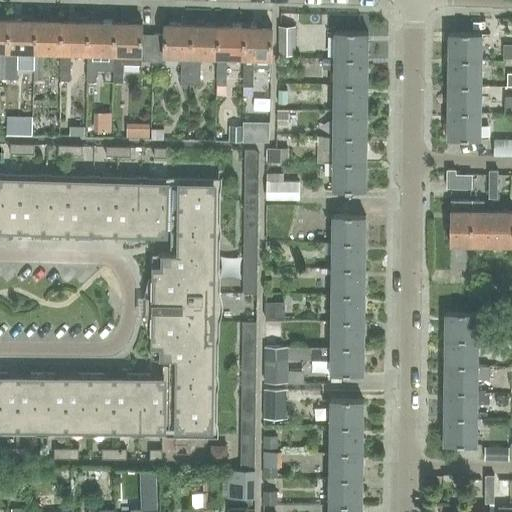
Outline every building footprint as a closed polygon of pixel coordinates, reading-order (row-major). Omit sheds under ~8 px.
[(0,78),(8,78),(9,18),(0,18),(0,78)] [(35,51),(36,19),(9,18),(8,78),(17,79),(18,51),(35,51)] [(61,52),(62,20),(36,19),(35,51),(34,79),(44,79),(45,51),(61,52)] [(88,52),(89,21),(62,20),(61,52),(60,80),(70,80),(71,52),(88,52)] [(114,53),(115,21),(89,21),(88,52),(87,81),(97,81),(98,53),(114,53)] [(142,54),(142,33),(142,22),(115,21),(114,53),(113,81),(124,82),(125,53),(141,54),(142,54)] [(190,84),(191,24),(165,23),(165,34),(164,55),(165,55),(179,55),(179,63),(182,63),(181,83),(190,84)] [(218,56),(218,25),(191,24),(190,84),(200,84),(201,56),(218,56)] [(244,57),(245,25),(218,25),(218,56),(217,84),(227,85),(228,56),(244,57)] [(272,26),(271,26),(245,25),(244,57),(243,85),(253,85),(254,57),(271,58),(272,26)] [(295,54),(295,25),(278,25),(278,54),(295,54)] [(334,58),(368,58),(368,32),(354,32),(354,31),(335,31),(334,58)] [(482,60),(482,33),(462,32),(462,33),(449,33),(448,60),(482,60)] [(153,60),(153,34),(142,33),(142,54),(141,54),(140,60),(153,60)] [(164,55),(165,34),(153,34),(153,60),(165,61),(165,55),(164,55)] [(511,59),(511,44),(503,44),(503,59),(511,59)] [(368,58),(334,58),(322,58),(322,68),(334,69),(334,84),(368,85),(368,58)] [(481,86),(482,60),(448,60),(448,86),(481,86)] [(367,110),(368,85),(334,84),(334,110),(367,110)] [(481,112),(481,86),(448,86),(448,112),(481,112)] [(297,110),(277,110),(276,110),(275,129),(288,129),(288,118),(297,119),(297,110)] [(367,137),(367,110),(334,110),(333,136),(367,137)] [(481,140),(481,112),(448,112),(447,139),(462,139),(481,140)] [(367,163),(367,137),(333,136),(333,162),(367,163)] [(23,144),(11,143),(11,153),(23,154),(23,144)] [(35,144),(23,144),(23,154),(35,154),(35,144)] [(71,145),(59,144),(59,154),(71,155),(71,145)] [(71,145),(71,155),(83,155),(83,145),(71,145)] [(119,146),(107,145),(107,155),(119,156),(119,146)] [(131,146),(119,146),(119,156),(131,156),(131,146)] [(155,146),(154,156),(167,157),(167,147),(155,146)] [(266,162),(289,162),(289,147),(266,147),(266,162)] [(255,148),(245,148),(245,179),(259,179),(259,152),(255,148)] [(485,150),(485,161),(511,160),(511,149),(485,150)] [(366,190),(367,163),(333,162),(333,190),(352,190),(352,189),(366,190)] [(473,188),(473,175),(473,174),(456,174),(456,170),(447,170),(447,188),(473,188)] [(498,184),(498,176),(498,170),(489,170),(489,184),(498,184)] [(0,228),(157,233),(165,233),(167,183),(0,178),(0,228)] [(298,199),(298,182),(266,182),(266,199),(298,199)] [(0,427),(211,428),(212,369),(214,184),(171,183),(170,254),(152,254),(152,277),(149,277),(147,282),(146,286),(145,291),(145,295),(143,296),(145,297),(144,315),(143,316),(144,318),(145,321),(145,325),(146,330),(148,335),(151,335),(151,359),(170,360),(169,366),(163,365),(162,379),(0,377),(0,427)] [(497,198),(498,184),(489,184),(489,198),(497,198)] [(259,194),(245,194),(245,202),(259,202),(259,194)] [(472,243),(472,199),(451,199),(451,208),(450,243),(472,243)] [(493,244),(493,209),(485,209),(485,200),(472,199),(472,243),(493,244)] [(259,202),(245,202),(245,210),(259,211),(259,202)] [(511,243),(511,209),(493,209),(493,244),(511,243)] [(259,211),(245,210),(245,219),(259,219),(259,211)] [(332,241),(366,242),(366,215),(352,215),(352,214),(332,214),(332,241)] [(259,219),(245,219),(244,227),(258,227),(259,219)] [(258,227),(244,227),(244,235),(258,235),(258,227)] [(258,235),(244,235),(244,243),(258,243),(258,235)] [(365,268),(366,242),(332,241),(332,268),(365,268)] [(258,243),(244,243),(244,251),(258,252),(258,243)] [(258,252),(244,251),(244,260),(258,260),(258,252)] [(258,260),(244,260),(244,268),(258,268),(258,260)] [(258,268),(244,268),(244,276),(258,276),(258,268)] [(365,294),(365,268),(332,268),(331,294),(365,294)] [(258,276),(244,276),(244,284),(258,284),(258,276)] [(258,284),(244,284),(243,292),(258,293),(258,284)] [(365,320),(365,294),(331,294),(331,320),(365,320)] [(284,303),(265,302),(265,320),(283,320),(284,303)] [(478,339),(479,312),(446,312),(445,339),(478,339)] [(257,320),(243,320),(243,328),(257,329),(257,320)] [(364,346),(365,320),(331,320),(331,346),(364,346)] [(257,329),(243,328),(243,337),(257,337),(257,329)] [(257,337),(243,337),(243,345),(257,345),(257,337)] [(478,340),(478,339),(445,339),(445,365),(478,365),(478,352),(489,352),(489,340),(478,340)] [(257,345),(243,345),(243,353),(257,353),(257,345)] [(364,346),(331,346),(310,345),(310,358),(331,358),(330,373),(350,373),(364,373),(364,346)] [(264,346),(264,381),(288,382),(288,358),(271,357),(271,346),(264,346)] [(257,353),(243,353),(243,361),(257,361),(257,353)] [(257,361),(243,361),(242,369),(256,370),(257,361)] [(478,366),(478,365),(445,365),(445,391),(478,392),(478,379),(489,379),(490,366),(478,366)] [(256,370),(242,369),(242,378),(256,378),(256,370)] [(256,378),(242,378),(242,386),(256,386),(256,378)] [(256,386),(242,386),(242,394),(256,394),(256,386)] [(284,389),(264,389),(263,418),(284,419),(284,389)] [(490,392),(478,392),(445,391),(445,417),(477,417),(478,404),(490,405),(490,392)] [(256,394),(242,394),(242,402),(256,402),(256,394)] [(330,426),(363,426),(364,399),(350,399),(350,398),(330,398),(330,426)] [(256,402),(242,402),(242,410),(256,411),(256,402)] [(256,411),(242,410),(242,419),(256,419),(256,411)] [(477,445),(477,417),(445,417),(444,444),(458,444),(458,445),(477,445)] [(363,452),(363,426),(330,426),(330,452),(363,452)] [(256,434),(242,434),(241,465),(255,465),(256,434)] [(508,447),(484,447),(484,459),(508,459),(508,447)] [(19,448),(6,448),(6,458),(19,458),(19,448)] [(31,448),(19,448),(19,458),(31,458),(31,448)] [(66,448),(54,448),(54,458),(66,458),(66,448)] [(79,448),(66,448),(66,458),(79,458),(79,448)] [(115,449),(102,448),(102,458),(115,459),(115,449)] [(210,448),(210,463),(228,464),(228,448),(210,448)] [(127,449),(115,449),(115,459),(127,459),(127,449)] [(150,449),(150,459),(162,459),(163,449),(150,449)] [(330,452),(329,477),(363,478),(363,452),(330,452)] [(255,469),(237,469),(236,495),(255,495),(255,469)] [(452,488),(452,479),(452,474),(444,474),(444,488),(452,488)] [(494,489),(494,480),(494,475),(486,475),(486,489),(494,489)] [(362,504),(363,478),(329,477),(329,504),(362,504)] [(494,489),(486,489),(485,503),(494,503),(494,489)]
